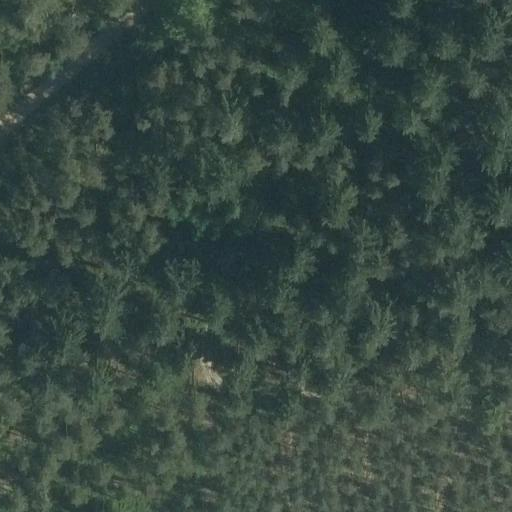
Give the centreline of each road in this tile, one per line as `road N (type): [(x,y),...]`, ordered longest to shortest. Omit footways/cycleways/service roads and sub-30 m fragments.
road 1 (track): [(0,361),(511,401)]
road 2 (track): [(414,0),(228,251),(204,381)]
road 3 (track): [(0,137),(159,0)]
